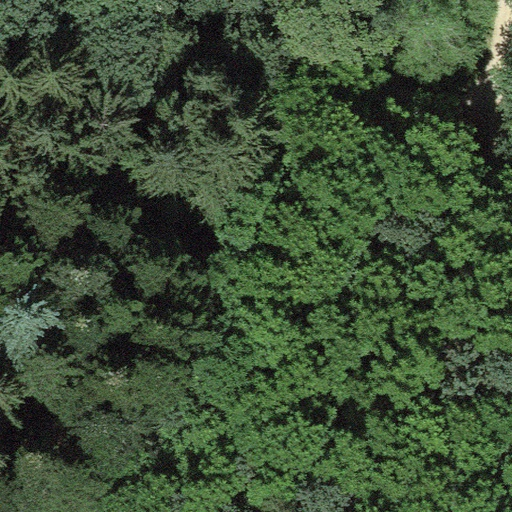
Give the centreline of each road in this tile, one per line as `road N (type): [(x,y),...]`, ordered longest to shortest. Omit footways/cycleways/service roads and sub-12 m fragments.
road 1 (track): [(317,0),(386,96),(470,176),(511,238)]
road 2 (track): [(510,0),(495,100),(470,176)]
